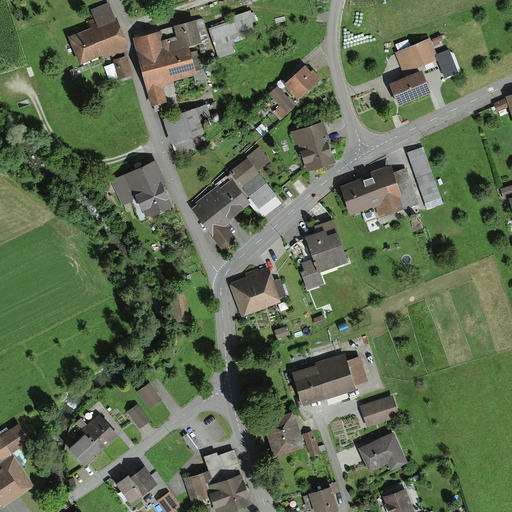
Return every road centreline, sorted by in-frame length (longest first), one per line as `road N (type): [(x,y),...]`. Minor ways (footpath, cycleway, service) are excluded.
road 1 (residential): [(225,277),(213,268),(154,134),(114,0)]
road 2 (unclassified): [(225,277),(291,209),(365,151)]
road 3 (residential): [(231,390),(202,402),(76,493)]
road 4 (unclassified): [(365,151),(511,81)]
road 5 (residential): [(365,151),(334,62),(337,0)]
road 6 (unclassified): [(266,511),(231,390)]
